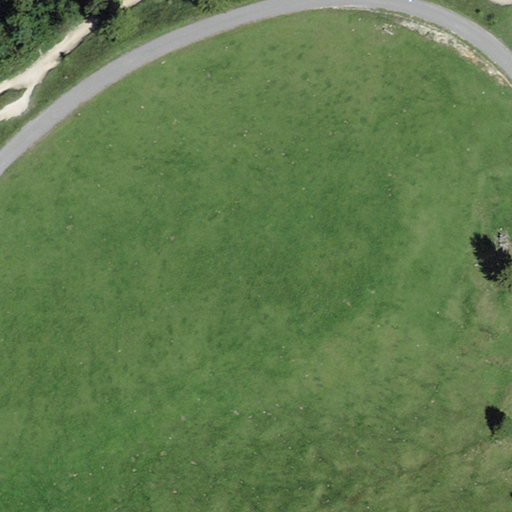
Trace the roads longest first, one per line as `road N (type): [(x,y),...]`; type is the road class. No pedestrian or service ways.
road 1 (track): [(0,162),(54,111),(159,45),(248,12),(310,0)]
road 2 (track): [(370,0),(451,19),(511,66)]
